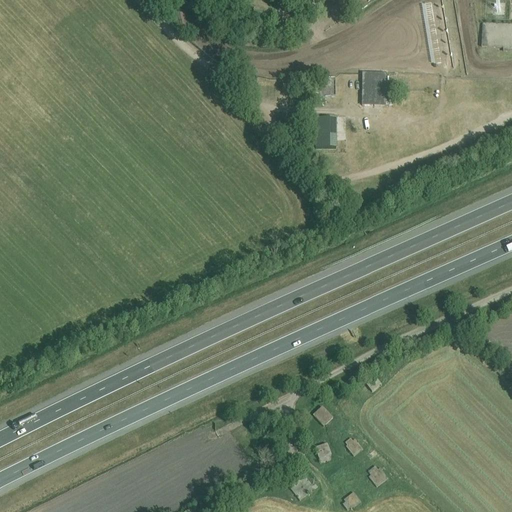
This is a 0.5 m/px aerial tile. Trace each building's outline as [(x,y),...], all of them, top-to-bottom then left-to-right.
[(511,25),(482,24),(481,48),(503,49),(503,52),(510,53),(511,49),(511,25)] [(386,74),(362,74),(362,106),(391,107),(391,101),(385,101),(386,74)] [(318,96),(335,96),(336,78),(319,77),(318,96)] [(314,120),(314,153),(335,153),(335,141),(335,120),(314,120)] [(376,380),(367,387),(372,393),(381,386),(376,380)] [(331,419),(320,407),(311,415),(322,427),(331,419)] [(346,446),(345,447),(353,457),(362,450),(354,440),(352,441),(350,439),(344,443),(346,446)] [(325,443),(312,448),(318,465),(329,461),(328,457),(330,456),(325,443)] [(376,488),(388,479),(380,470),(378,471),(375,467),(368,473),(371,477),(368,478),(376,488)] [(299,502),(317,488),(314,484),(311,486),(303,477),(288,489),(299,502)] [(347,511),(359,503),(352,493),(342,500),(344,503),(341,505),(346,511),(347,511)]
